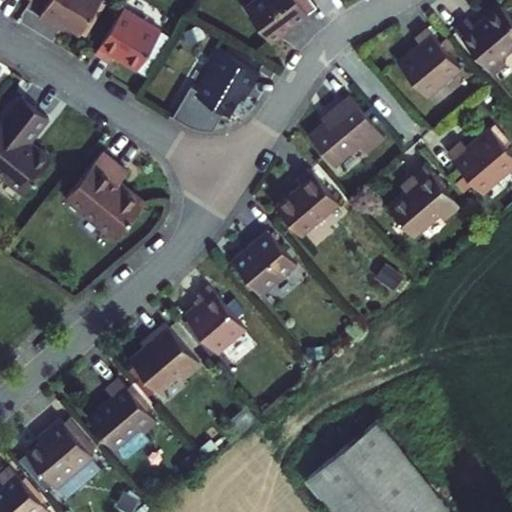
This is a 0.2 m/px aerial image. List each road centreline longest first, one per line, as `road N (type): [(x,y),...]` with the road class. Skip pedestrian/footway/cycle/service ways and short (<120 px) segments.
road 1 (residential): [(234,176),(152,278),(0,406)]
road 2 (residential): [(0,36),(234,176)]
road 3 (residential): [(393,0),(311,58),(234,176)]
